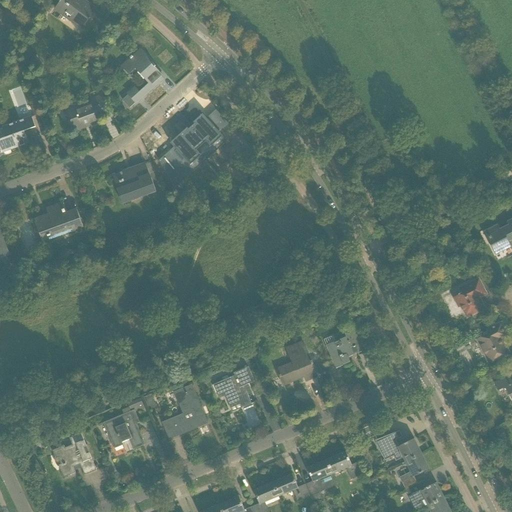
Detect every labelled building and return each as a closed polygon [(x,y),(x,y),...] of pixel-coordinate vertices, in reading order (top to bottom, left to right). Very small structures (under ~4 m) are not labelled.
[(56,0),(61,3),(56,10),(77,25),(81,20),(84,22),(88,16),(90,17),(96,9),(85,1),(85,0),(56,0)] [(28,5),(23,9),(27,14),(32,9),(28,5)] [(135,87),(128,94),(136,102),(137,103),(164,78),(157,71),(156,71),(153,68),(155,66),(140,50),(133,57),(132,56),(130,58),(130,59),(122,66),(129,74),(135,69),(149,84),(140,92),(135,87)] [(32,59),(29,64),(34,67),(37,62),(32,59)] [(128,94),(122,100),(129,107),(129,108),(136,102),(128,94)] [(85,125),(88,124),(108,116),(102,99),(66,113),(73,133),(86,128),(85,125)] [(187,131),(182,135),(184,137),(204,160),(214,151),(208,144),(220,133),(219,133),(225,128),(220,123),(215,127),(202,114),(201,115),(203,116),(195,123),(191,126),(192,127),(187,131),(187,130),(187,131)] [(6,137),(0,139),(0,146),(2,153),(29,143),(25,135),(23,135),(22,132),(36,127),(32,118),(32,117),(2,127),(6,137)] [(174,147),(159,161),(171,182),(184,171),(183,169),(188,164),(193,169),(204,160),(184,137),(182,135),(177,140),(176,138),(170,143),(173,147),(174,147)] [(127,171),(114,176),(119,189),(117,190),(120,200),(121,202),(122,205),(157,192),(156,190),(153,184),(150,174),(148,175),(144,164),(132,169),(135,176),(131,178),(127,171)] [(168,187),(163,190),(166,196),(171,193),(168,187)] [(44,216),(35,220),(38,229),(42,240),(72,229),(74,232),(84,228),(78,212),(76,209),(67,212),(64,203),(47,209),(49,216),(44,217),(44,216)] [(497,227),(485,234),(490,243),(495,252),(502,248),(504,250),(505,249),(511,246),(510,244),(508,240),(511,238),(511,219),(508,222),(509,225),(499,230),(497,227)] [(0,257),(9,254),(5,244),(3,245),(0,236),(0,257)] [(464,293),(453,299),(458,308),(461,306),(466,318),(476,313),(483,310),(477,299),(479,298),(486,294),(481,284),(478,279),(469,284),(463,287),(464,288),(462,289),(464,293)] [(351,311),(346,313),(349,320),(354,318),(351,311)] [(501,323),(492,328),(487,331),(489,334),(477,340),(488,364),(509,353),(504,343),(502,344),(500,340),(507,336),(501,323)] [(326,345),(332,359),(335,368),(350,362),(348,357),(367,349),(357,326),(342,332),(344,338),(326,345)] [(277,369),(279,376),(283,385),(304,376),(306,381),(316,376),(311,364),(313,364),(312,360),(310,361),(302,342),(286,348),(292,363),(277,369)] [(217,383),(213,385),(218,397),(222,395),(224,394),(226,399),(230,408),(231,408),(230,405),(239,401),(240,404),(242,408),(252,404),(248,395),(246,392),(244,393),(241,387),(244,386),(254,382),(248,367),(233,373),(234,376),(217,383)] [(511,382),(509,375),(500,380),(494,383),(498,391),(505,388),(511,401),(511,382)] [(163,423),(166,429),(170,438),(207,423),(191,386),(175,393),(184,414),(163,423)] [(151,394),(144,397),(146,402),(153,399),(151,394)] [(140,398),(127,403),(130,409),(143,404),(140,398)] [(103,423),(108,435),(114,449),(122,445),(121,442),(128,439),(132,449),(145,444),(134,419),(138,418),(134,409),(103,423)] [(502,429),(496,433),(499,439),(505,436),(502,429)] [(399,431),(376,439),(380,447),(383,446),(386,452),(386,453),(389,458),(393,456),(395,461),(403,457),(405,462),(421,453),(417,445),(416,446),(412,440),(412,439),(408,441),(398,446),(395,440),(402,436),(399,431)] [(79,434),(79,433),(72,436),(72,437),(70,438),(71,442),(72,445),(65,448),(64,445),(63,446),(62,447),(62,446),(59,447),(59,448),(53,450),(54,453),(53,453),(56,459),(59,458),(61,464),(58,465),(61,471),(64,477),(73,473),(74,472),(75,473),(73,467),(80,464),(85,475),(97,470),(89,453),(87,454),(84,447),(86,446),(81,433),(80,433),(79,434)] [(340,455),(327,461),(332,474),(346,468),(351,479),(364,474),(359,462),(351,466),(345,451),(340,454),(340,455)] [(399,477),(405,489),(416,484),(413,477),(429,469),(429,468),(427,469),(424,462),(425,462),(421,453),(405,462),(410,472),(399,477)] [(313,482),(305,485),(310,496),(319,493),(323,491),(322,490),(337,484),(332,474),(327,461),(313,467),(313,465),(307,468),(313,482)] [(287,477),(273,483),(279,496),(293,490),(298,502),(310,496),(305,485),(298,488),(292,474),(286,476),(287,477)] [(405,489),(409,496),(417,511),(428,506),(444,498),(439,489),(438,490),(435,484),(436,483),(436,482),(420,491),(416,484),(405,489)] [(259,504),(252,507),(253,511),(268,511),(265,502),(279,496),(273,483),(260,489),(259,487),(253,490),(259,504)] [(319,493),(310,496),(312,501),(321,497),(319,493)] [(234,500),(220,506),(222,511),(253,511),(252,507),(244,510),(238,496),(233,498),(234,500)] [(449,511),(446,507),(448,506),(444,498),(428,506),(430,511),(449,511)]
